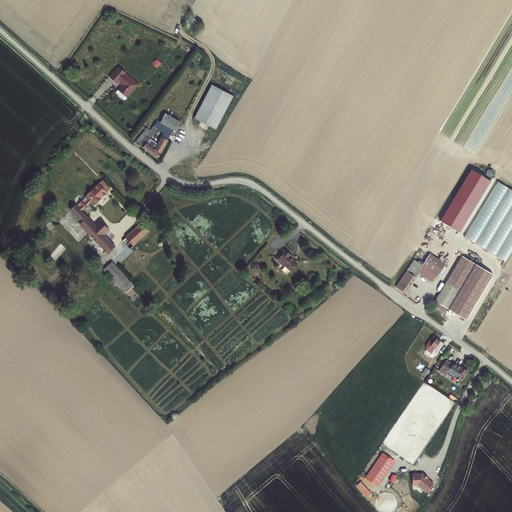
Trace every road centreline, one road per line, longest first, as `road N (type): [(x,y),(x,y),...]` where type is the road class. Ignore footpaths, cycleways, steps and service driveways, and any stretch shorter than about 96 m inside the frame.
road 1 (unclassified): [(158,169),(189,184),(235,180),(258,188),(511,382)]
road 2 (residential): [(0,30),(158,169)]
road 3 (track): [(194,0),(178,33),(214,57),(158,169)]
